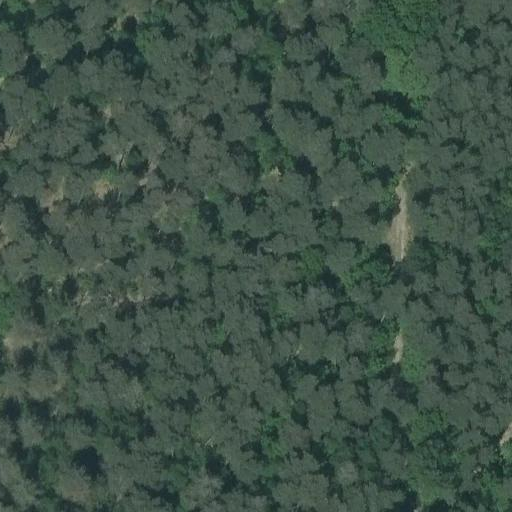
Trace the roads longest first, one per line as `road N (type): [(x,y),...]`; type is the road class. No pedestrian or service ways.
road 1 (track): [(407,232),(281,270),(151,294),(0,303)]
road 2 (track): [(406,511),(407,232)]
road 3 (track): [(409,0),(407,232)]
